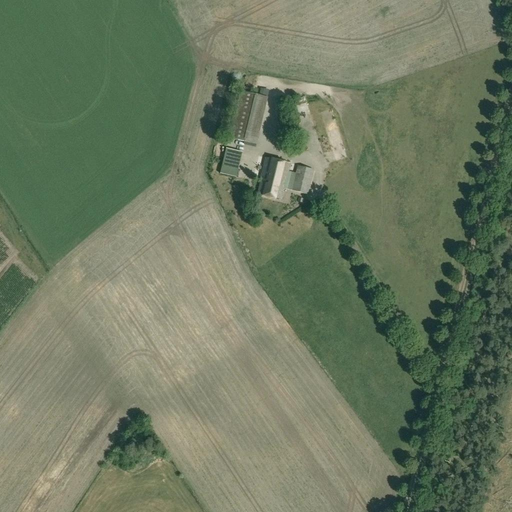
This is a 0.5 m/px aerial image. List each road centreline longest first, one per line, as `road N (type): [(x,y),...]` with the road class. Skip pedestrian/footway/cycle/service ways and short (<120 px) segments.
road 1 (track): [(405,511),(511,93)]
road 2 (track): [(443,369),(423,355),(317,191)]
